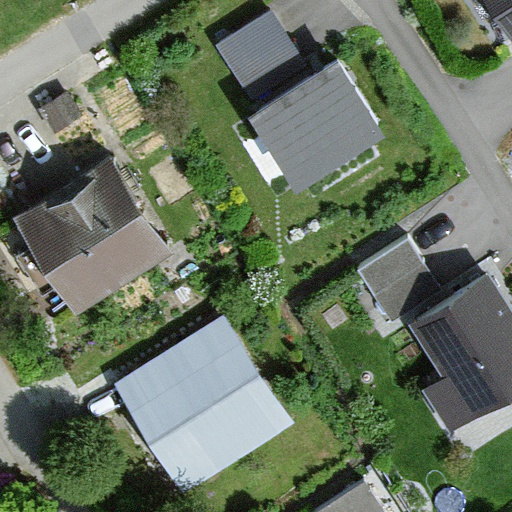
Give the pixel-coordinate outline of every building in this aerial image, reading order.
[(511,0),(494,0),(511,27),(511,0)] [(325,44),(243,96),(287,167),(370,115),(325,44)] [(164,240),(100,140),(5,200),(69,300),(164,240)] [(511,299),(488,262),(407,314),(441,368),(422,380),(449,423),(511,383),(511,299)] [(290,417),(220,305),(109,374),(179,486),(290,417)] [(317,495),(327,511),(391,511),(397,509),(372,464),(317,495)]
